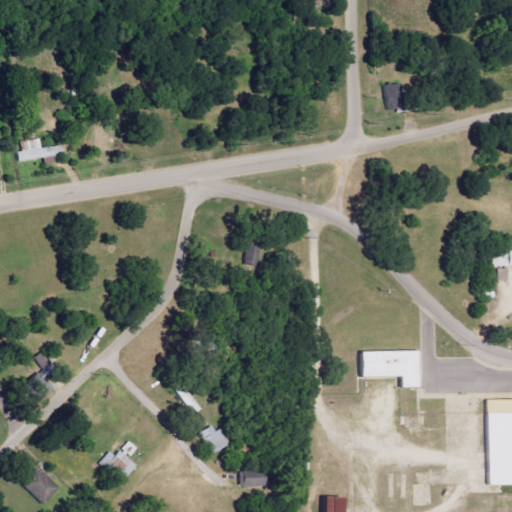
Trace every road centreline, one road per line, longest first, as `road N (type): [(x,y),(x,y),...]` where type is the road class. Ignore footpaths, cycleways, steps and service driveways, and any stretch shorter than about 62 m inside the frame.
road 1 (residential): [(403,273),(343,221),(186,174),(0,201)]
road 2 (residential): [(0,454),(167,297),(180,260),(186,174)]
road 3 (residential): [(186,174),(354,142)]
road 4 (residential): [(108,352),(218,477)]
road 5 (residential): [(354,142),(511,113)]
road 6 (residential): [(354,142),(351,0)]
road 7 (residential): [(403,273),(481,346),(511,354)]
